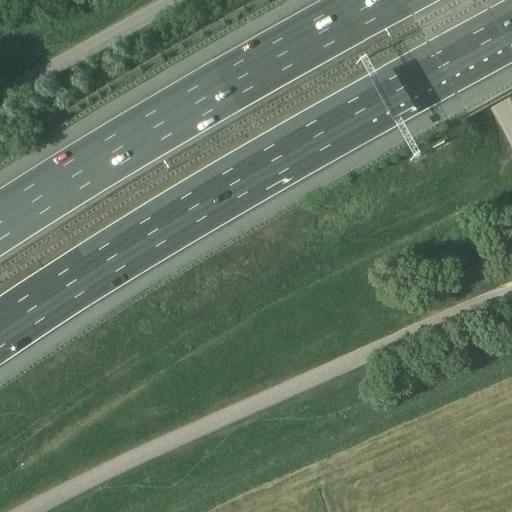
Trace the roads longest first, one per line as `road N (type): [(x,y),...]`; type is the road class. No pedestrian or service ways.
road 1 (motorway): [(0,331),(252,170),(511,29)]
road 2 (motorway): [(385,0),(121,148),(0,229)]
road 3 (unclassified): [(173,0),(0,95)]
road 4 (unclassified): [(511,128),(443,0)]
